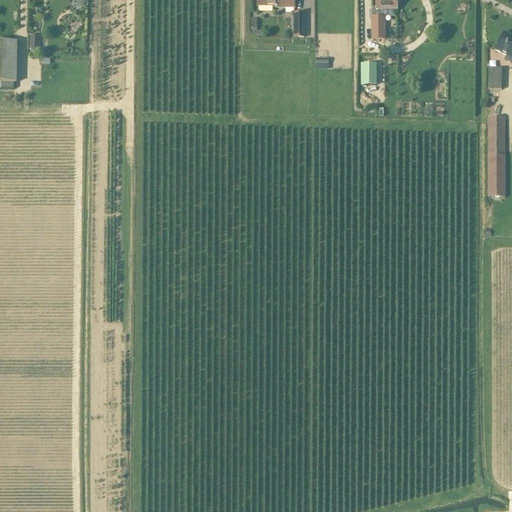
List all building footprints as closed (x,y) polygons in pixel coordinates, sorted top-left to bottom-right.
[(268,8),(289,8),(294,9),(294,0),(256,0),(257,6),(268,7),(268,8)] [(375,0),(376,10),(372,10),(372,18),(371,18),(371,42),(385,41),(385,18),(382,18),(382,11),(397,11),(397,7),(399,7),(401,6),(400,0),(375,0)] [(305,14),(293,14),(293,39),(304,39),(305,14)] [(495,51),(506,57),(504,61),(511,65),(511,37),(504,33),(495,51)] [(30,36),(30,52),(39,52),(39,36),(30,36)] [(0,42),(0,83),(2,84),(2,88),(14,88),(14,84),(17,84),(17,43),(0,42)] [(329,59),(315,59),(315,69),(329,70),(329,59)] [(377,64),(365,64),(365,77),(377,77),(377,64)] [(501,91),(502,69),(488,69),(488,91),(501,91)] [(487,156),(487,158),(487,199),(505,199),(505,156),(505,118),(487,118),(487,156)]
